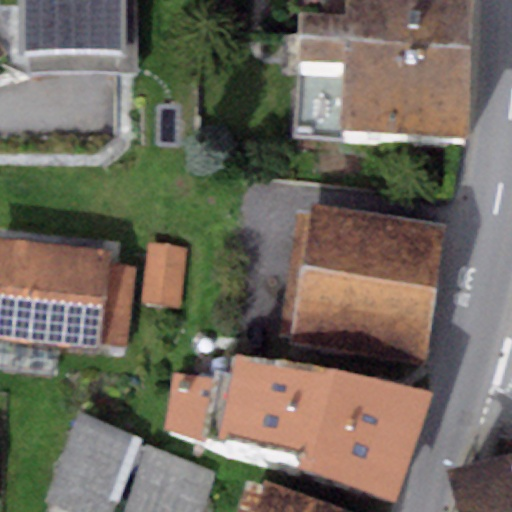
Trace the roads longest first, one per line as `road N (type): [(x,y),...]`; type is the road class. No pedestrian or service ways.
road 1 (primary): [(463,372),(511,100)]
road 2 (primary): [(423,511),(463,372)]
